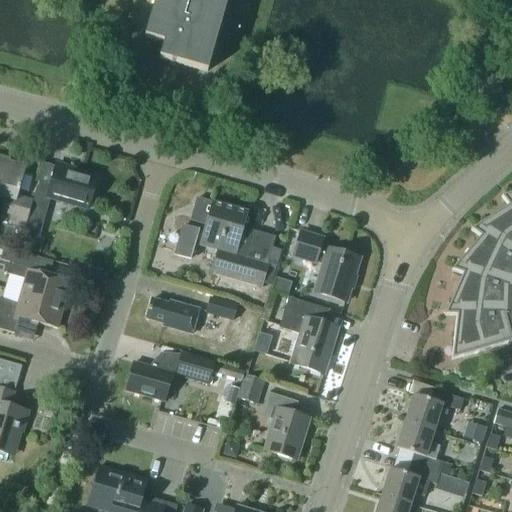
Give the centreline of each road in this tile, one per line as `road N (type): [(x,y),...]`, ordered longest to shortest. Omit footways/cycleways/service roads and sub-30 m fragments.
road 1 (residential): [(204,457),(111,429),(93,397),(165,152)]
road 2 (residential): [(324,511),(416,227)]
road 3 (residential): [(416,227),(165,152)]
road 4 (residential): [(165,152),(0,104)]
road 5 (residential): [(416,227),(511,145)]
